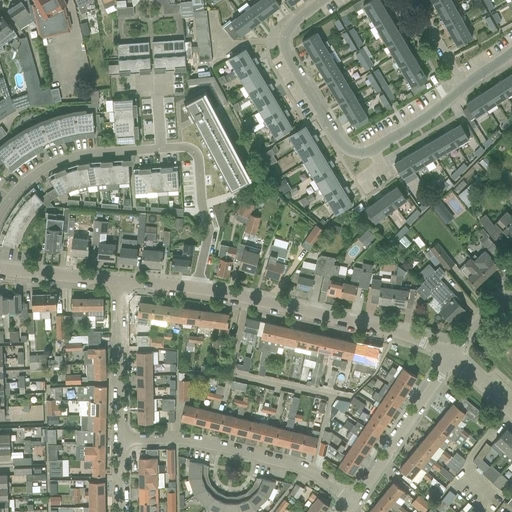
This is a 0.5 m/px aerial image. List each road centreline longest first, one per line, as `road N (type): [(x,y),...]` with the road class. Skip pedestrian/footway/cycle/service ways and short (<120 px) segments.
road 1 (residential): [(451,99),(367,155),(342,147),(282,52),(293,20),(322,0)]
road 2 (residential): [(0,214),(49,166),(119,152),(192,151),(201,203)]
road 3 (residential): [(451,356),(387,330),(195,289)]
road 4 (residential): [(353,502),(312,473),(256,456),(203,443),(121,443)]
road 5 (residential): [(353,502),(451,356)]
road 6 (residential): [(121,443),(118,281)]
